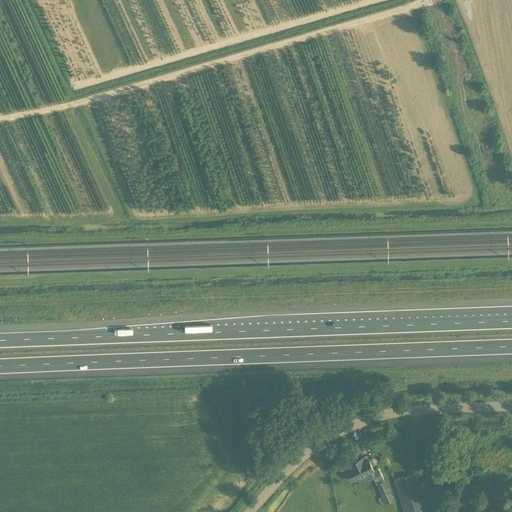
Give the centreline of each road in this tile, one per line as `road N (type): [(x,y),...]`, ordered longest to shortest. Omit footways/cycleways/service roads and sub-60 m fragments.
road 1 (motorway): [(0,368),(511,347)]
road 2 (motorway): [(511,321),(0,341)]
road 3 (unclassified): [(252,511),(315,449),(359,420),(511,407)]
